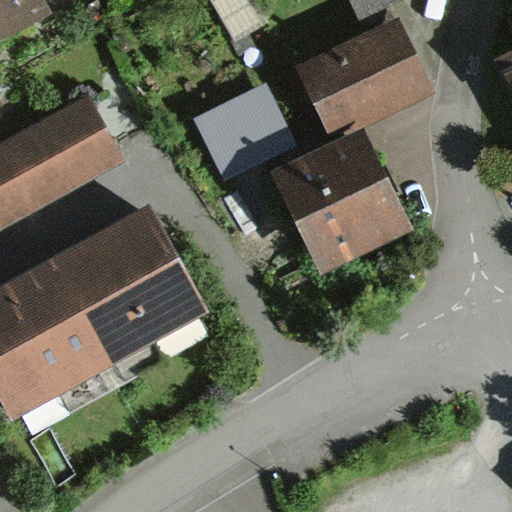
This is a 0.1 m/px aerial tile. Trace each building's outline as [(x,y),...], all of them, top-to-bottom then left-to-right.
[(0,0),(0,40),(48,13),(40,0),(0,0)] [(231,40),(264,23),(252,0),(214,0),(212,2),(231,40)] [(350,0),(359,19),(402,0),(350,0)] [(299,66),(334,139),(434,92),(400,19),(299,66)] [(511,55),(495,64),(511,98),(511,55)] [(193,119),(223,179),(296,143),(266,83),(193,119)] [(86,102),(0,150),(0,228),(119,161),(86,102)] [(273,173),(322,275),(418,228),(368,127),(273,173)] [(153,217),(0,296),(0,399),(10,419),(205,318),(153,217)]
